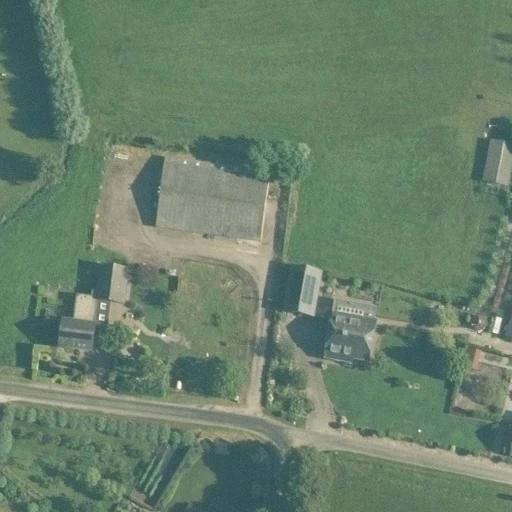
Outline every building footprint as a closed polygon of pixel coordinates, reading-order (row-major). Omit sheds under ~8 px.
[(508,186),(511,165),(511,144),(490,141),(482,182),(508,186)] [(156,228),(261,242),(270,174),(166,159),(156,228)] [(63,328),(60,348),(92,352),(95,332),(95,327),(99,301),(111,303),(123,305),(128,271),(102,268),(98,293),(92,292),(91,298),(77,296),(73,324),(64,323),(63,328)] [(293,269),(286,312),(313,317),(321,274),(293,269)] [(333,319),(325,359),(345,362),(345,358),(369,363),(375,327),(366,325),(369,308),(336,302),(333,319)] [(478,316),(472,322),(474,330),(482,333),(488,326),(486,318),(478,316)] [(469,350),(464,368),(476,372),(481,353),(469,350)]
